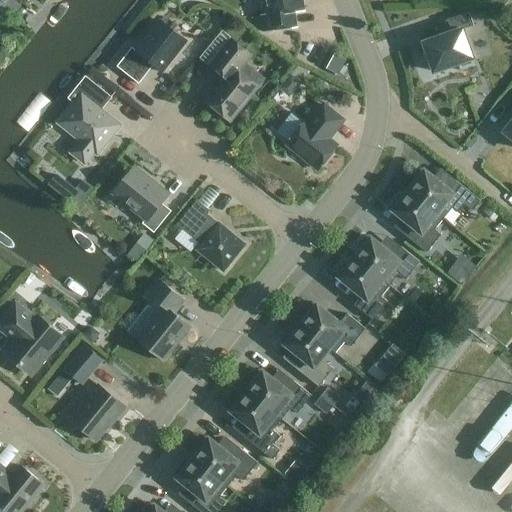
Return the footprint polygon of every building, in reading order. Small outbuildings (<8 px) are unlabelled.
[(261,16),(264,33),(297,28),(295,13),(305,12),(303,0),(268,0),(270,15),(261,16)] [(510,1),(508,0),(494,0),(491,4),(501,12),(510,1)] [(483,6),(476,9),(479,17),(486,14),(483,6)] [(475,26),(470,13),(447,21),(452,34),(425,43),(435,72),(474,59),(464,30),(475,26)] [(154,66),(163,73),(187,42),(161,21),(160,22),(163,24),(140,53),(137,51),(137,52),(132,48),(117,67),(139,84),(154,66)] [(205,101),(231,122),(259,88),(239,72),(252,56),(232,40),(210,66),(224,77),(205,101)] [(326,69),(338,76),(347,60),(334,54),(326,69)] [(279,89),(289,97),(301,82),(291,74),(279,89)] [(95,152),(98,154),(120,126),(96,106),(106,94),(86,78),(69,99),(75,104),(60,124),(82,141),(72,153),(85,164),(95,152)] [(280,134),(290,142),(287,145),(318,170),(338,147),(329,139),(344,121),(324,105),(310,124),(306,121),(305,124),(294,116),(280,134)] [(168,194),(136,169),(115,195),(146,220),(143,224),(154,234),(172,212),(161,203),(168,194)] [(409,191),(444,219),(453,208),(459,214),(465,206),(473,212),(481,201),(455,180),(448,190),(422,169),(412,181),(415,184),(409,191)] [(84,180),(76,189),(67,200),(78,209),(94,188),(84,180)] [(435,230),(444,219),(409,191),(403,199),(400,196),(390,208),(416,229),(408,238),(427,253),(442,235),(435,230)] [(210,211),(197,200),(177,225),(201,245),(197,250),(224,272),(246,245),(219,224),(213,231),(201,222),(210,211)] [(483,213),(494,222),(500,215),(489,206),(483,213)] [(355,258),(390,286),(399,275),(405,280),(420,262),(401,247),(394,257),(368,236),(358,248),(361,251),(355,258)] [(128,254),(137,261),(147,249),(137,242),(128,254)] [(381,297),(390,286),(355,258),(349,266),(346,263),(336,275),(362,296),(354,305),(373,320),(388,302),(381,297)] [(174,277),(184,285),(192,276),(182,268),(174,277)] [(185,301),(160,281),(149,295),(165,307),(138,340),(164,361),(191,328),(175,314),(185,301)] [(301,325),(330,349),(336,354),(345,343),(351,347),(366,329),(347,314),(340,324),(314,303),(304,315),(307,318),(301,325)] [(37,317),(35,319),(16,304),(0,323),(0,328),(16,342),(7,354),(32,375),(63,339),(37,317)] [(322,360),(330,349),(301,325),(295,332),(292,330),(282,342),(308,363),(301,372),(319,387),(334,369),(322,360)] [(84,335),(93,343),(100,334),(91,327),(84,335)] [(406,355),(393,344),(387,352),(399,362),(406,355)] [(86,345),(65,369),(83,385),(104,361),(86,345)] [(247,392),(282,420),(291,409),(297,414),(312,396),(293,381),(286,390),(260,370),(250,382),(253,384),(247,392)] [(58,398),(66,389),(56,380),(48,390),(58,398)] [(126,408),(98,386),(71,420),(97,442),(114,421),(115,422),(126,408)] [(322,397),(333,406),(339,398),(328,389),(322,397)] [(274,431),(282,420),(247,392),(242,399),(238,397),(229,409),(254,430),(247,439),(273,460),(281,450),(273,445),(280,436),(274,431)] [(327,414),(333,406),(322,397),(315,405),(327,414)] [(483,466),(511,431),(511,404),(470,454),(483,466)] [(194,459),(228,487),(237,476),(243,481),(258,463),(239,448),(232,457),(206,437),(196,449),(199,451),(194,459)] [(511,443),(496,462),(503,468),(511,457),(511,443)] [(220,498),(228,487),(194,459),(188,466),(184,464),(175,476),(200,497),(193,506),(200,511),(218,511),(226,503),(220,498)] [(308,470),(296,461),(285,475),(297,484),(308,470)] [(13,476),(0,465),(0,506),(7,511),(21,511),(44,485),(21,466),(13,476)] [(163,511),(152,503),(145,511),(163,511)] [(259,510),(261,511),(274,511),(277,509),(270,503),(265,503),(259,510)]
